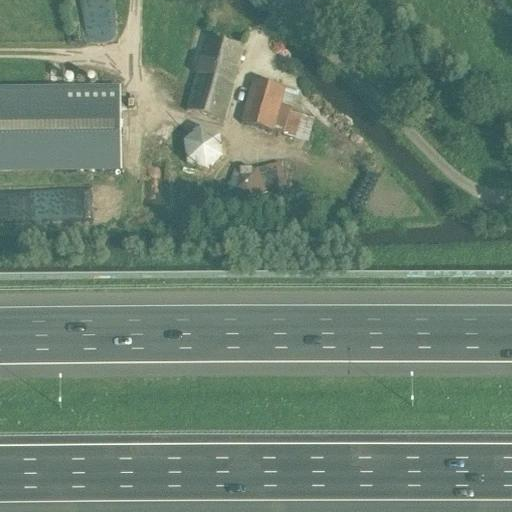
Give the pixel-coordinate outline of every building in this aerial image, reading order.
[(223,122),(243,50),(206,40),(187,112),(223,122)] [(300,117),(289,113),(290,109),(293,110),(297,93),(253,81),(241,125),(294,139),(300,117)] [(0,170),(120,169),(119,92),(0,93),(0,170)] [(223,159),(219,137),(198,130),(182,144),(186,166),(206,173),(223,159)] [(264,193),(286,187),(279,164),(257,170),(234,170),(230,192),(247,206),(264,193)]
